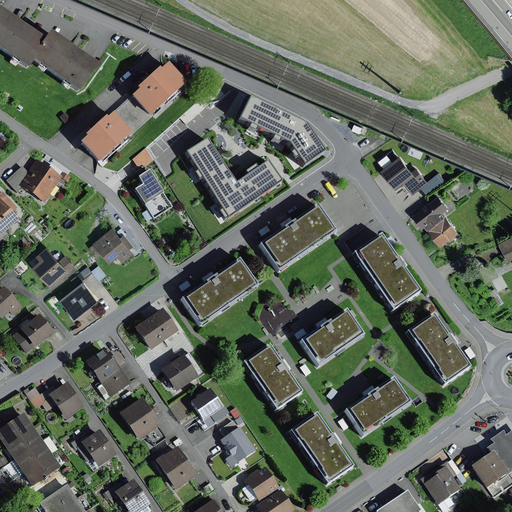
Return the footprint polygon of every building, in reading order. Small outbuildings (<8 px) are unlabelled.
[(44,39),(0,10),(0,51),(26,68),(29,62),(44,39)] [(49,33),(44,39),(29,62),(77,94),(96,65),(49,33)] [(137,92),(133,96),(150,115),(185,84),(167,64),(159,71),(157,69),(135,89),(137,92)] [(133,96),(114,112),(133,133),(134,135),(152,118),(150,115),(133,96)] [(248,97),(236,122),(247,127),(245,131),(253,135),(255,130),(272,138),(270,142),(278,146),(280,142),(288,146),(304,169),(326,154),(306,124),(248,97)] [(85,138),(79,144),(98,164),(133,133),(114,112),(106,119),(105,118),(84,136),(85,138)] [(65,113),(60,118),(64,123),(70,118),(65,113)] [(355,125),(352,130),(360,133),(362,128),(355,125)] [(181,152),(227,220),(283,183),(268,160),(258,167),(255,163),(241,172),(243,175),(236,180),(206,136),(189,147),(181,152)] [(401,155),(383,169),(398,188),(406,183),(415,194),(423,188),(430,182),(418,167),(413,171),(401,155)] [(61,178),(36,161),(27,173),(18,186),(20,188),(42,204),(61,178)] [(18,186),(27,173),(22,167),(6,182),(16,194),(20,188),(18,186)] [(172,208),(148,171),(137,178),(142,186),(134,191),(154,220),(172,208)] [(63,172),(60,176),(67,181),(70,177),(63,172)] [(440,174),(430,182),(423,188),(426,193),(445,181),(440,174)] [(1,192),(0,193),(0,237),(17,221),(10,213),(16,208),(1,192)] [(424,228),(426,226),(429,230),(446,217),(447,214),(444,211),(449,208),(445,203),(440,196),(415,216),(424,228)] [(316,206),(260,246),(278,272),(334,232),(316,206)] [(446,217),(429,230),(442,246),(459,232),(446,217)] [(114,227),(95,243),(95,244),(91,247),(98,257),(103,253),(111,263),(119,257),(123,262),(135,253),(114,227)] [(266,227),(258,232),(261,237),(269,232),(266,227)] [(380,235),(352,255),(392,312),(420,292),(401,264),(380,235)] [(391,237),(386,240),(392,248),(396,245),(391,237)] [(507,259),(511,256),(511,238),(500,244),(507,259)] [(41,261),(34,267),(51,286),(57,280),(59,283),(76,267),(66,255),(60,260),(49,246),(38,256),(41,261)] [(210,281),(181,300),(199,327),(257,287),(238,261),(210,281)] [(99,265),(92,271),(100,281),(107,276),(99,265)] [(82,278),(85,281),(94,293),(104,286),(100,281),(92,271),(82,278)] [(85,281),(61,299),(77,318),(100,300),(94,293),(85,281)] [(186,281),(178,287),(182,292),(190,286),(186,281)] [(0,289),(0,318),(1,320),(9,312),(13,317),(22,308),(2,287),(0,289)] [(496,289),(489,293),(497,306),(503,303),(496,289)] [(283,301),(263,315),(276,332),(295,318),(283,301)] [(162,311),(134,329),(150,352),(178,334),(162,311)] [(345,311),(299,342),(318,368),(363,338),(345,311)] [(431,315),(406,333),(444,386),(469,368),(450,342),(431,315)] [(38,316),(12,337),(26,355),(52,334),(38,316)] [(302,329),(294,335),(298,340),(306,334),(302,329)] [(268,346),(243,364),(276,411),(301,393),(283,368),(268,346)] [(469,348),(464,351),(470,360),(475,356),(469,348)] [(105,349),(85,363),(110,399),(130,385),(105,349)] [(182,356),(161,371),(176,392),(203,373),(190,354),(184,358),(182,356)] [(305,365),(299,368),(305,377),(310,373),(305,365)] [(371,393),(344,412),(362,437),(409,404),(391,378),(371,393)] [(57,390),(49,396),(65,421),(84,409),(67,384),(57,390)] [(53,386),(40,395),(43,400),(49,396),(57,390),(53,386)] [(35,388),(26,394),(36,410),(45,403),(43,400),(40,395),(35,388)] [(331,389),(326,397),(331,400),(337,392),(331,389)] [(209,390),(190,403),(203,421),(210,416),(222,408),(209,390)] [(142,399),(119,415),(138,443),(147,437),(158,429),(161,427),(142,399)] [(222,408),(210,416),(214,423),(228,414),(224,407),(222,408)] [(237,411),(231,414),(234,419),(240,415),(237,411)] [(23,414),(0,429),(0,440),(4,446),(32,428),(23,414)] [(315,417),(292,433),(327,483),(350,467),(332,442),(315,417)] [(343,419),(337,423),(343,431),(348,428),(343,419)] [(219,431),(224,438),(238,429),(233,422),(219,431)] [(41,441),(32,428),(4,446),(13,460),(41,441)] [(165,439),(158,429),(147,437),(154,447),(165,439)] [(224,438),(220,442),(230,456),(236,464),(254,451),(238,429),(224,438)] [(486,449),(489,454),(493,452),(507,474),(510,472),(511,471),(511,430),(504,437),(503,431),(490,440),(494,444),(486,449)] [(81,445),(76,448),(86,463),(91,460),(97,469),(116,457),(99,431),(89,438),(80,443),(81,445)] [(80,443),(89,438),(85,433),(70,443),(74,450),(76,448),(81,445),(80,443)] [(51,455),(41,441),(13,460),(23,474),(51,455)] [(176,448),(154,462),(174,491),(195,476),(176,448)] [(489,454),(470,467),(485,489),(487,488),(507,474),(493,452),(489,454)] [(60,468),(51,455),(23,474),(32,488),(38,484),(60,468)] [(236,464),(230,456),(224,460),(230,468),(236,464)] [(446,462),(420,480),(437,506),(460,490),(452,478),(456,476),(446,462)] [(70,482),(60,468),(38,484),(48,498),(66,485),(70,482)] [(265,469),(245,482),(247,486),(242,490),(250,502),(256,498),(258,502),(278,488),(265,469)] [(507,474),(487,488),(494,498),(511,486),(511,475),(510,472),(507,474)] [(87,474),(82,477),(86,484),(92,481),(87,474)] [(124,487),(115,493),(117,496),(128,511),(140,511),(149,506),(133,481),(124,487)] [(115,493),(124,487),(121,482),(104,493),(110,501),(117,496),(115,493)] [(209,484),(202,488),(206,494),(213,490),(209,484)] [(48,498),(38,505),(43,511),(57,511),(76,499),(66,485),(48,498)] [(258,511),(291,511),(294,510),(280,491),(256,508),(258,511)] [(407,492),(376,511),(418,511),(420,511),(407,492)] [(84,511),(76,499),(57,511),(84,511)] [(219,511),(212,501),(195,511),(219,511)]
